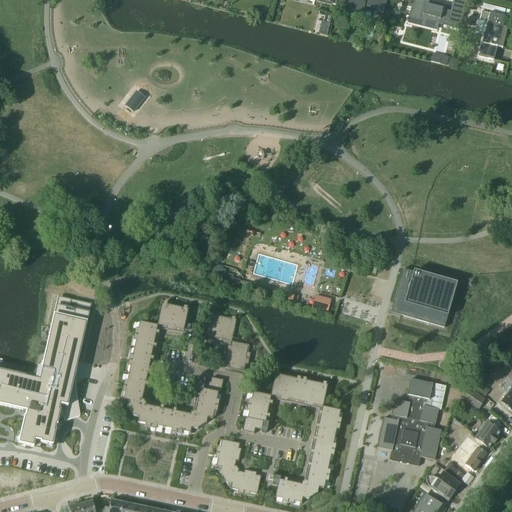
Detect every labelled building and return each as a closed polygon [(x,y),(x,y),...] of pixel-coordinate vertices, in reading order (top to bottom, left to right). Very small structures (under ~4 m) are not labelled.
[(350,0),(348,9),(362,13),(364,8),(377,12),(376,15),(383,17),(387,0),(350,0)] [(416,0),(412,0),(408,19),(409,19),(421,23),(422,20),(438,24),(439,22),(458,26),(458,27),(465,0),(452,0),(450,12),(444,11),(445,6),(444,6),(444,7),(416,0)] [(484,5),(482,10),(496,13),(497,8),(484,5)] [(487,24),(479,58),(494,61),(497,48),(502,49),(508,29),(502,28),(505,18),(489,14),(482,12),(479,22),(487,24)] [(326,14),(323,23),(330,25),(332,16),(326,14)] [(136,92),(125,106),(132,112),(144,98),(136,92)] [(365,272),(366,272),(375,275),(377,269),(367,266),(365,272)] [(402,270),(391,309),(440,323),(445,325),(457,281),(403,266),(402,270)] [(222,283),(238,286),(239,280),(232,279),(233,276),(224,274),(222,283)] [(286,297),(287,294),(240,281),(239,284),(286,297)] [(296,303),(298,296),(288,294),(286,300),(296,303)] [(326,311),(329,301),(315,297),(312,307),(326,311)] [(75,373),(77,363),(90,307),(57,300),(38,380),(0,371),(0,406),(25,412),(18,445),(34,448),(34,446),(39,447),(40,444),(52,446),(58,418),(78,412),(77,402),(75,393),(75,383),(75,373)] [(175,307),(161,304),(157,326),(170,329),(175,307)] [(189,331),(190,326),(185,325),(188,310),(175,307),(170,329),(183,332),(182,334),(193,337),(194,332),(189,331)] [(223,318),(209,315),(204,337),(218,340),(223,318)] [(231,342),(236,321),(223,318),(218,340),(231,342)] [(157,326),(139,322),(136,336),(158,340),(158,339),(157,339),(158,334),(156,334),(157,326)] [(158,340),(136,336),(134,348),(152,352),(154,344),(156,345),(157,341),(158,341),(158,340)] [(249,346),(231,342),(229,350),(227,350),(225,355),(246,359),(249,346)] [(152,352),(134,348),(131,361),(152,366),(152,365),(152,361),(150,360),(152,352)] [(246,359),(225,355),(224,360),(227,361),(225,369),(243,373),(246,359)] [(152,366),(131,361),(128,375),(146,379),(148,371),(150,372),(151,367),(152,367),(152,366)] [(146,379),(128,375),(125,387),(147,391),(146,391),(147,386),(145,386),(146,379)] [(274,375),(269,397),(271,397),(283,400),(287,378),(274,375)] [(215,407),(218,394),(220,395),(223,381),(211,379),(209,386),(204,385),(204,382),(205,381),(204,379),(202,378),(201,379),(199,379),(198,381),(196,389),(200,390),(198,398),(196,397),(195,402),(194,402),(215,407)] [(300,381),(287,378),(283,400),(296,402),(300,381)] [(448,384),(462,387),(463,381),(449,378),(448,384)] [(433,430),(439,404),(443,405),(446,390),(432,387),(432,385),(410,380),(406,396),(408,397),(408,400),(414,401),(413,405),(394,401),(390,420),(383,419),(376,449),(391,452),(389,461),(418,468),(420,459),(434,462),(441,431),(433,430)] [(313,384),(300,381),(296,402),(309,405),(313,384)] [(327,387),(313,384),(309,405),(321,408),(322,408),(327,387)] [(147,391),(125,387),(123,400),(128,401),(127,407),(130,412),(141,405),(143,395),(145,396),(146,392),(147,392),(147,391)] [(485,400),(470,389),(463,400),(478,410),(485,400)] [(511,411),(511,389),(501,402),(511,411)] [(269,397),(252,393),(249,406),(271,411),(271,410),(270,410),(271,406),(269,406),(271,397),(269,397)] [(215,407),(194,402),(194,403),(193,409),(195,409),(194,417),(201,427),(206,424),(207,419),(212,420),(215,407)] [(155,405),(154,405),(154,406),(148,405),(148,407),(141,405),(130,412),(133,417),(138,418),(137,423),(150,426),(155,405)] [(160,407),(155,406),(155,405),(150,426),(163,429),(167,411),(159,409),(160,407)] [(271,411),(249,406),(246,419),(244,419),(241,432),(253,435),(254,428),(260,429),(259,433),(260,434),(262,435),(264,434),(265,433),(267,424),(265,423),(266,416),(269,417),(270,412),(271,412),(271,411)] [(322,408),(321,408),(319,417),(317,416),(316,420),(315,420),(315,421),(337,425),(340,412),(322,408)] [(177,432),(181,412),(181,411),(180,411),(180,412),(175,411),(175,412),(167,411),(163,429),(177,432)] [(194,417),(184,415),(184,413),(181,412),(177,432),(190,434),(191,429),(196,430),(201,427),(194,417)] [(337,425),(315,421),(316,421),(315,426),(317,426),(315,434),(334,438),(337,425)] [(487,422),(474,439),(488,449),(492,444),(493,445),(498,439),(496,438),(500,432),(487,422)] [(334,438),(315,434),(314,442),(312,441),(311,446),(310,446),(331,451),(334,438)] [(239,459),(240,458),(239,458),(240,453),(237,453),(239,444),(221,441),(215,467),(220,468),(219,474),(222,479),(233,472),(235,462),(238,462),(239,459)] [(479,463),(486,455),(485,454),(485,455),(478,448),(473,445),(466,453),(479,463)] [(331,451),(310,446),(309,447),(310,447),(309,452),(312,452),(310,460),(328,464),(331,451)] [(479,463),(466,453),(459,462),(473,472),(479,463)] [(328,464),(310,460),(308,467),(306,467),(305,472),(304,471),(304,472),(326,477),(328,464)] [(449,463),(443,471),(460,483),(461,481),(468,486),(473,478),(467,473),(464,477),(451,467),(452,466),(449,463)] [(247,472),(244,471),(243,474),(233,472),(222,479),(225,484),(230,485),(229,489),(243,492),(247,472)] [(260,477),(252,476),(253,473),(248,472),(247,471),(247,472),(243,492),(256,495),(260,477)] [(326,477),(304,472),(304,473),(305,473),(304,476),(306,477),(304,487),(312,497),(316,494),(317,489),(323,490),(326,477)] [(460,485),(442,473),(431,489),(448,501),(460,485)] [(292,481),(292,482),(287,481),(287,483),(279,482),(280,479),(273,477),(272,482),(271,487),(276,488),(274,499),(287,502),(292,481)] [(304,487),(296,485),(297,483),(293,482),(293,481),(292,481),(287,502),(301,505),(302,499),(307,500),(312,497),(304,487)] [(444,511),(445,510),(425,496),(414,511),(444,511)] [(100,511),(100,510),(94,511),(91,501),(79,505),(81,511),(100,511)] [(120,511),(122,503),(110,501),(108,508),(104,507),(102,511),(120,511)] [(132,511),(134,506),(122,503),(120,511),(132,511)]
